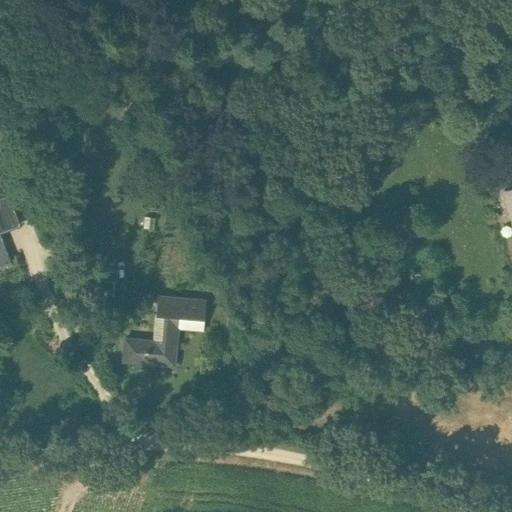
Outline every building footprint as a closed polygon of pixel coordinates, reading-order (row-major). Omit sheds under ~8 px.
[(0,133),(13,126),(5,110),(0,113),(0,133)] [(511,189),(503,192),(511,226),(511,189)] [(8,195),(0,198),(0,265),(10,262),(6,251),(26,243),(8,195)] [(145,216),(143,228),(154,228),(156,217),(145,216)] [(123,361),(175,365),(179,316),(204,318),(206,300),(157,296),(156,314),(165,315),(163,341),(125,338),(123,361)]
